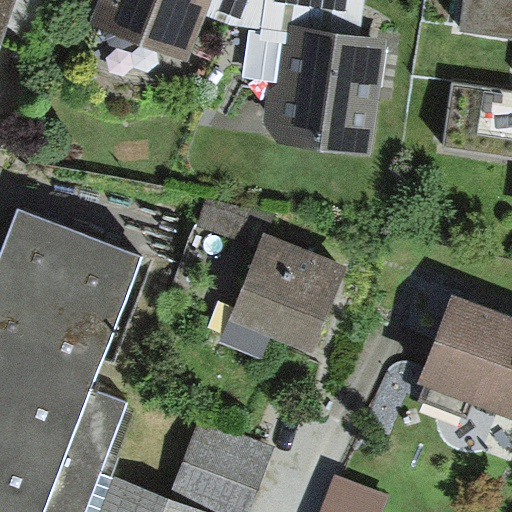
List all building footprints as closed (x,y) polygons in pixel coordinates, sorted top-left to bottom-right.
[(231,0),(107,0),(100,20),(183,49),(200,2),(227,11),(231,0)] [(352,39),(357,0),(232,0),(228,13),(283,22),(267,135),(363,149),(378,42),(352,39)] [(511,157),(511,0),(457,0),(453,30),(511,38),(511,88),(448,80),(439,147),(511,157)] [(18,207),(0,254),(0,511),(2,511),(84,511),(126,401),(91,388),(141,252),(18,207)] [(236,314),(315,344),(343,270),(264,240),(236,314)] [(423,379),(511,412),(511,317),(455,296),(423,379)] [(171,500),(118,479),(104,511),(235,511),(260,450),(200,427),(171,500)] [(386,511),(394,488),(341,471),(327,511),(386,511)]
